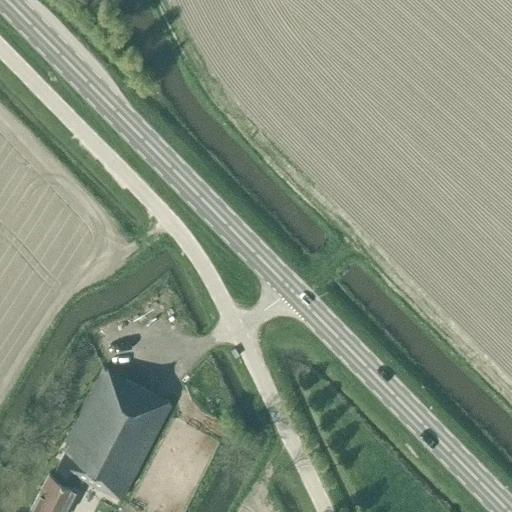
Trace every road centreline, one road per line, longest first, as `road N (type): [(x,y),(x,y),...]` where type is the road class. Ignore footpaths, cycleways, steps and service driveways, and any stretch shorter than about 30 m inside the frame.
road 1 (primary): [(292,294),(4,0)]
road 2 (unclassified): [(233,329),(194,253),(156,207),(0,48)]
road 3 (primary): [(508,511),(292,294)]
road 4 (unclassified): [(323,511),(233,329)]
